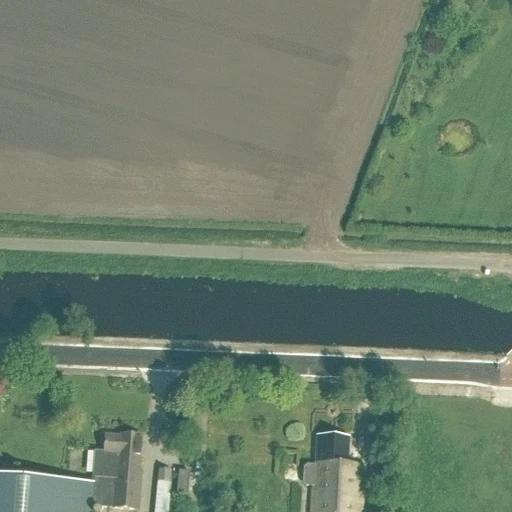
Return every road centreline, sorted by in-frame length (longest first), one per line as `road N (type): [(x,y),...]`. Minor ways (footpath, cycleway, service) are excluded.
road 1 (tertiary): [(511,373),(0,353)]
road 2 (unclassified): [(511,265),(0,246)]
